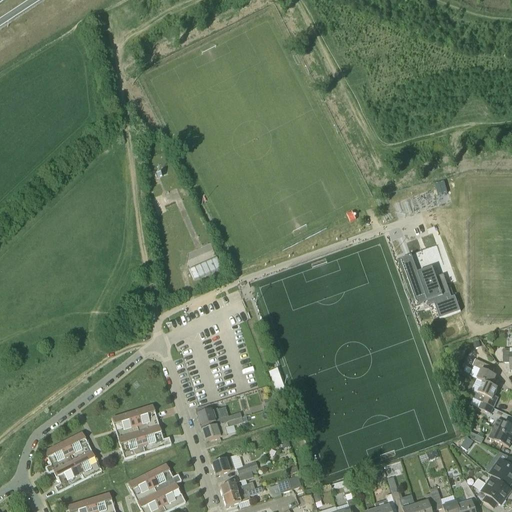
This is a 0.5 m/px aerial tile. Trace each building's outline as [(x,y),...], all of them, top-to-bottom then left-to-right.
[(434,190),(427,193),(431,203),(438,200),(434,190)] [(217,258),(189,270),(194,281),(221,269),(217,258)] [(434,269),(418,274),(429,307),(435,306),(440,321),(462,313),(456,297),(452,299),(445,276),(437,279),(434,269)] [(511,349),(510,349),(510,350),(503,350),(503,364),(510,364),(510,372),(511,371),(511,349)] [(484,384),(494,388),(497,383),(494,382),(496,377),(490,374),(493,368),(483,364),(484,364),(476,360),(473,367),(481,371),(477,380),(484,384)] [(276,391),(284,389),(279,370),(271,372),(276,391)] [(494,388),(484,384),(479,395),(475,393),(473,394),(471,398),(473,399),(481,403),(493,409),(497,401),(493,400),(498,390),(494,388)] [(493,409),(481,403),(478,409),(479,409),(491,415),(493,409)] [(213,428),(242,419),(240,414),(221,420),(218,410),(212,412),(210,406),(195,410),(197,416),(196,416),(200,428),(212,424),(213,428)] [(138,434),(159,428),(153,407),(132,413),(138,434)] [(118,440),(138,434),(132,413),(112,420),(118,440)] [(242,419),(213,428),(201,432),(205,443),(227,436),(225,429),(243,423),(242,419)] [(499,433),(511,438),(511,427),(498,420),(493,430),(499,433)] [(138,434),(145,454),(171,446),(169,439),(163,441),(159,428),(138,434)] [(484,439),(469,433),(472,441),(482,445),(484,439)] [(511,438),(499,433),(494,442),(509,449),(511,444),(511,438)] [(73,463),(92,453),(82,434),(63,444),(73,463)] [(124,461),(145,454),(138,434),(118,440),(124,461)] [(53,473),(73,463),(63,444),(44,454),(50,467),(45,469),(48,476),(54,473),(53,473)] [(73,463),(82,482),(101,473),(92,453),(73,463)] [(427,462),(425,455),(418,457),(420,464),(427,462)] [(235,471),(231,458),(211,465),(215,478),(235,471)] [(491,477),(508,489),(511,484),(511,459),(509,458),(505,463),(499,459),(488,475),(491,477)] [(288,464),(291,475),(300,472),(297,461),(288,464)] [(388,476),(404,470),(402,462),(385,468),(388,476)] [(58,495),(82,482),(73,463),(53,473),(54,473),(60,485),(54,488),(58,495)] [(251,472),(256,470),(253,465),(248,467),(248,466),(236,470),(239,476),(251,472)] [(176,485),(181,483),(178,476),(173,479),(166,466),(147,476),(156,495),(176,485)] [(254,478),(251,472),(239,476),(241,483),(254,478)] [(137,504),(156,495),(147,476),(128,485),(137,504)] [(511,492),(508,489),(491,477),(485,485),(483,484),(478,491),(486,496),(481,502),(493,510),(497,505),(500,507),(511,492)] [(277,483),(280,494),(292,491),(288,480),(277,483)] [(455,503),(457,511),(473,511),(471,504),(477,502),(475,498),(465,482),(460,485),(466,499),(467,503),(457,506),(456,503),(455,503)] [(238,495),(255,490),(253,484),(237,489),(235,484),(219,489),(222,499),(238,494),(238,495)] [(169,511),(185,504),(176,485),(156,495),(165,511),(169,511)] [(280,494),(279,492),(278,489),(277,487),(267,490),(273,499),(281,497),(280,494)] [(238,494),(222,499),(226,509),(250,501),(249,497),(263,493),(262,488),(255,490),(238,495),(238,494)] [(416,511),(414,506),(412,499),(405,501),(402,500),(400,494),(398,493),(396,494),(396,492),(391,494),(391,495),(391,496),(396,511),(416,511)] [(457,511),(455,503),(443,507),(438,492),(431,495),(436,511),(442,510),(443,511),(457,511)] [(313,496),(315,504),(321,502),(319,494),(313,496)] [(92,511),(114,511),(109,495),(89,501),(92,511)] [(141,511),(165,511),(156,495),(137,504),(141,511)] [(434,511),(436,511),(431,495),(425,496),(427,502),(414,506),(416,511),(434,511)] [(396,511),(391,496),(385,497),(387,502),(374,506),(376,510),(376,511),(396,511)] [(92,511),(89,501),(68,508),(69,511),(92,511)]
